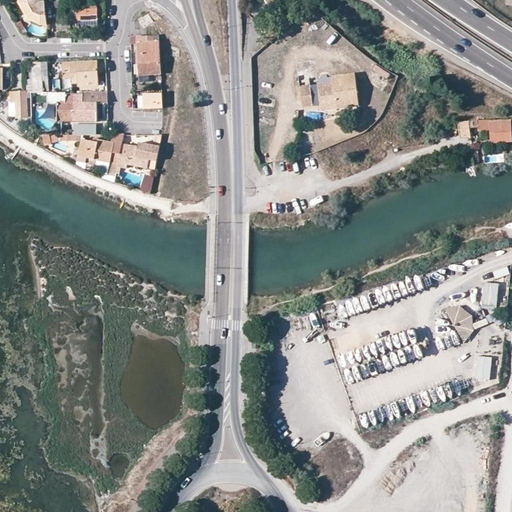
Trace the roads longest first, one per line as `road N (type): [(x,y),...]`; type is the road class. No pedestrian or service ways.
road 1 (primary): [(205,54),(224,155),(216,431),(200,479)]
road 2 (primary): [(261,480),(235,412),(237,202)]
road 3 (unclassified): [(339,506),(416,431),(511,399)]
road 4 (primary): [(237,202),(231,0)]
road 5 (residential): [(442,145),(269,199)]
road 6 (residential): [(252,34),(251,169),(269,199)]
road 7 (residential): [(0,11),(29,47),(120,46)]
road 8 (trunk): [(403,0),(511,76)]
